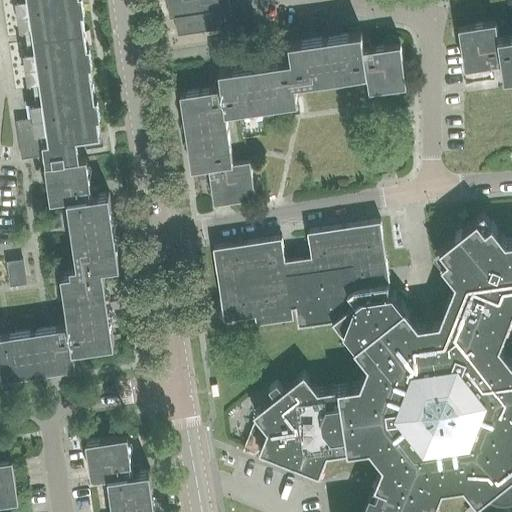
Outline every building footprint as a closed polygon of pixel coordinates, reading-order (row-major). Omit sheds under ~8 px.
[(28,0),(46,114),(17,119),(23,157),(45,154),(47,163),(80,158),(77,138),(101,135),(81,0),(28,0)] [(227,0),(166,0),(169,17),(174,16),(176,33),(230,25),(228,8),(229,8),(227,0)] [(511,34),(499,36),(497,20),(460,26),(466,66),(501,61),(504,78),(511,76),(511,34)] [(223,85),(213,87),(181,92),(192,167),(209,165),(215,202),(256,196),(250,158),(234,161),(232,145),(226,110),(298,99),(296,83),(300,82),(364,73),(368,72),(370,89),(408,83),(401,41),(364,47),(362,30),(290,41),(292,57),(220,68),(223,85)] [(88,157),(80,158),(47,163),(46,163),(52,200),(68,198),(79,269),(62,271),(70,323),(0,333),(0,358),(2,358),(4,375),(77,364),(74,348),(115,342),(104,266),(121,264),(110,191),(93,194),(88,157)] [(305,369),(283,386),(277,379),(270,385),(276,392),(254,409),(268,427),(260,447),(320,471),(328,451),(370,445),(383,461),(375,482),(371,492),(362,511),(424,511),(428,503),(435,506),(443,485),(465,482),(478,499),(483,496),(492,501),(500,504),(508,504),(511,502),(511,356),(500,342),(511,312),(511,237),(507,238),(494,221),(487,226),(478,215),(441,245),(449,256),(443,261),(456,278),(441,318),(420,321),(394,287),(390,288),(389,280),(391,280),(382,219),(309,230),(313,257),(287,261),(283,236),(213,247),(224,317),(255,313),(256,322),(294,316),(293,307),(296,306),(299,322),(334,317),(353,341),(368,361),(361,380),(321,386),(318,389),(313,382),(314,381),(305,369)] [(27,280),(23,258),(9,260),(12,282),(27,280)] [(156,511),(150,467),(134,470),(128,433),(86,440),(92,477),(109,474),(114,511),(156,511)] [(0,503),(19,501),(13,458),(0,460),(0,503)]
